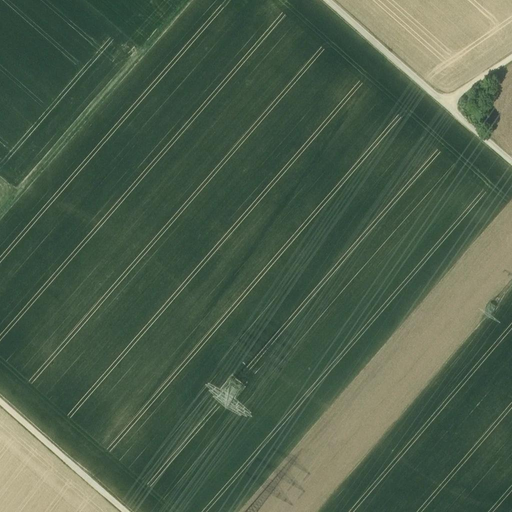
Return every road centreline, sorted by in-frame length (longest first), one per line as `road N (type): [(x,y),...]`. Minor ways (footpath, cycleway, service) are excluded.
road 1 (track): [(188,0),(0,215)]
road 2 (track): [(325,0),(511,164)]
road 3 (track): [(0,403),(123,511)]
